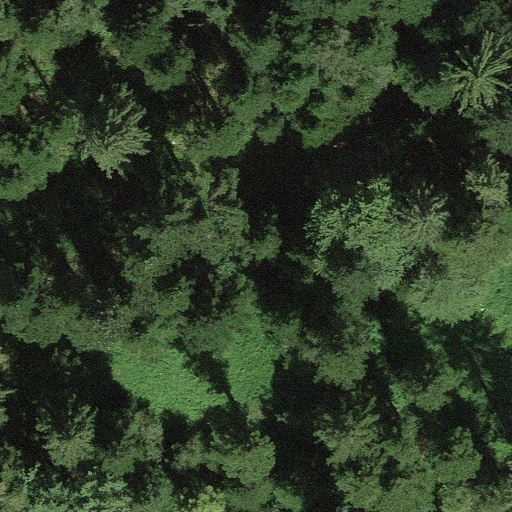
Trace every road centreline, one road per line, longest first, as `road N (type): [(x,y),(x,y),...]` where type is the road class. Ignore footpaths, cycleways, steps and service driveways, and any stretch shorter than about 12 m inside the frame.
road 1 (track): [(403,207),(202,84),(0,9)]
road 2 (track): [(511,335),(460,262),(403,207)]
